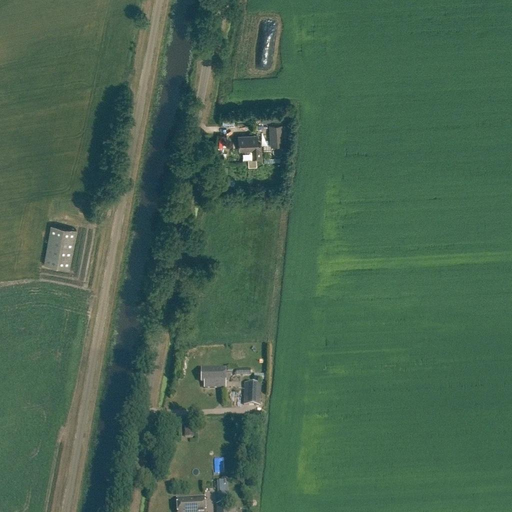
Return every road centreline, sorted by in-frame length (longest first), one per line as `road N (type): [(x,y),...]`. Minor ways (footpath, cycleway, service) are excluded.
road 1 (unclassified): [(65,511),(159,0)]
road 2 (unclassified): [(125,511),(218,0)]
